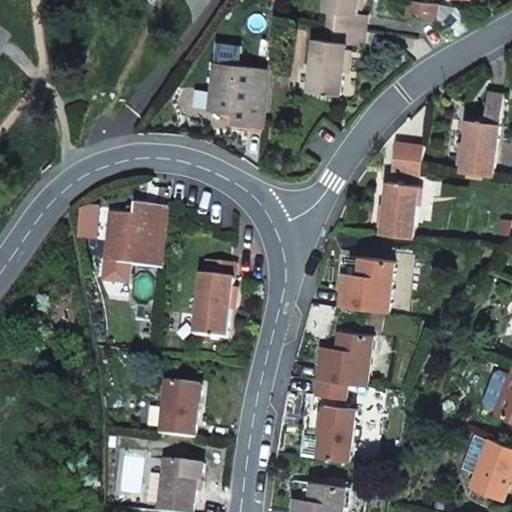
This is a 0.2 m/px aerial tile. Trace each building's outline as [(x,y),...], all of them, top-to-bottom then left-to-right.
[(338,12),(336,27),(366,31),(368,15),(359,14),(360,0),(327,0),(326,11),(330,11),(338,12)] [(439,4),(410,0),(409,17),(438,20),(439,4)] [(439,4),(438,20),(458,36),(473,28),(452,6),(439,4)] [(330,11),(328,26),(336,27),(338,12),(330,11)] [(263,31),(272,32),(274,15),(266,14),(263,31)] [(336,27),(328,26),(327,40),(334,41),(336,27)] [(334,41),(327,40),(315,39),(310,91),(325,93),(325,97),(334,98),(334,94),(343,95),(348,44),(364,46),(366,31),(336,27),(334,41)] [(266,129),(273,69),(215,62),(210,111),(233,114),(232,125),(266,129)] [(463,172),(496,175),(505,94),(489,92),(487,118),(480,118),(479,121),(469,120),(463,172)] [(422,175),(425,146),(410,144),(396,143),(393,172),(422,175)] [(383,234),(415,238),(421,185),(407,184),(407,181),(399,180),(399,183),(389,182),(383,234)] [(163,269),(170,209),(137,205),(137,216),(112,214),(105,277),(129,280),(131,266),(163,269)] [(341,306),(391,312),(397,260),(362,257),(360,274),(359,284),(343,283),(341,306)] [(196,334),(229,338),(237,263),(208,260),(206,274),(203,274),(196,334)] [(344,272),(343,283),(359,284),(360,274),(344,272)] [(350,384),(370,386),(376,335),(341,331),(339,347),(338,358),(324,356),(321,380),(350,384)] [(325,345),(324,356),(338,358),(339,347),(325,345)] [(511,375),(497,414),(511,420),(511,375)] [(350,384),(321,380),(319,395),(348,399),(350,384)] [(168,382),(162,434),(196,438),(202,386),(168,382)] [(326,405),(320,457),(329,459),(329,461),(336,462),(336,459),(353,461),(358,409),(326,405)] [(511,475),(511,445),(490,438),(477,433),(464,468),(477,473),(472,487),(504,498),(511,475)] [(166,460),(160,511),(168,511),(194,511),(199,481),(203,482),(205,464),(166,460)] [(346,511),(349,487),(313,482),(311,501),(310,510),(295,509),(294,511),(346,511)] [(296,499),(295,509),(310,510),(311,501),(296,499)]
